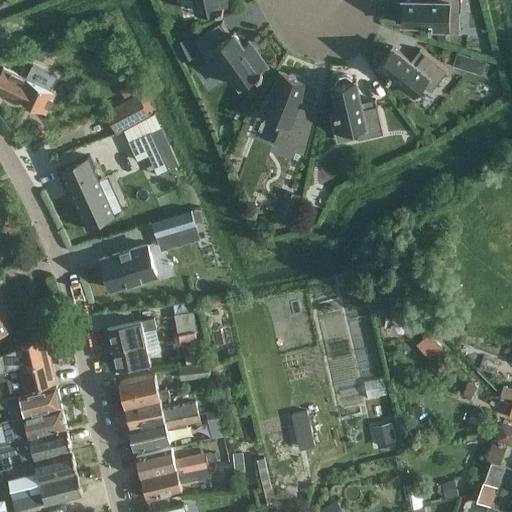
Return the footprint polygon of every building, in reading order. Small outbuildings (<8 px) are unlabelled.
[(193,0),(196,11),(217,6),(217,9),(223,7),(223,5),(229,4),(228,0),(193,0)] [(460,11),(460,0),(401,0),(402,2),(397,2),(397,19),(401,19),(401,23),(428,23),(428,27),(430,27),(430,30),(449,31),(450,11),(460,11)] [(229,34),(227,31),(221,23),(223,21),(222,19),(194,39),(209,60),(217,54),(239,85),(257,73),(258,75),(263,71),(261,70),(267,66),(255,50),(254,50),(249,42),(250,42),(249,40),(243,44),(233,31),(229,34)] [(390,48),(386,45),(375,58),(379,61),(377,64),(388,73),(386,75),(388,78),(391,75),(414,94),(423,83),(431,90),(447,70),(424,52),(415,64),(392,45),(390,48)] [(46,110),(56,89),(2,65),(0,69),(0,92),(17,100),(18,98),(46,110)] [(305,153),(318,107),(301,100),(309,82),(300,78),(299,75),(291,72),(288,73),(280,70),(268,99),(265,101),(262,108),(263,111),(262,115),(281,123),(274,141),(305,153)] [(353,79),(352,78),(351,77),(350,75),(349,75),(348,74),(346,73),(345,73),(343,73),(342,73),(340,74),(339,75),(338,75),(337,77),(336,78),(335,79),(335,81),(335,82),(335,83),(332,84),(338,110),(334,111),(335,113),(332,114),(336,132),(356,128),(358,138),(383,132),(376,104),(362,108),(355,79),(353,79)] [(123,129),(125,128),(150,114),(139,93),(112,107),(123,129)] [(137,159),(159,149),(150,129),(128,140),(137,159)] [(85,226),(115,213),(89,156),(59,170),(85,226)] [(157,235),(195,223),(190,207),(152,220),(157,235)] [(110,288),(156,273),(147,243),(101,257),(110,288)] [(0,332),(10,328),(0,304),(4,303),(0,293),(0,332)] [(177,313),(181,340),(197,338),(195,330),(198,329),(195,310),(177,313)] [(107,327),(112,348),(146,340),(143,329),(156,326),(154,316),(107,327)] [(0,369),(1,369),(50,357),(45,335),(13,342),(0,346),(0,369)] [(146,340),(112,348),(117,369),(151,361),(146,340)] [(50,357),(1,369),(0,369),(0,379),(7,378),(10,390),(23,387),(24,388),(56,381),(50,357)] [(181,378),(209,374),(208,362),(180,365),(181,378)] [(159,390),(154,371),(119,380),(126,406),(161,398),(169,396),(167,388),(159,390)] [(61,406),(56,385),(0,399),(0,408),(22,403),(25,415),(61,406)] [(182,414),(197,412),(196,400),(179,405),(163,408),(161,398),(126,406),(130,426),(182,414)] [(1,421),(7,442),(30,436),(67,427),(61,406),(25,415),(1,421)] [(185,428),(183,423),(198,420),(197,412),(182,414),(130,426),(135,448),(170,440),(167,426),(172,425),(173,431),(185,428)] [(312,446),(305,412),(289,416),(297,450),(312,446)] [(421,424),(411,420),(407,430),(417,434),(421,424)] [(386,423),(372,427),(377,447),(392,444),(386,423)] [(511,441),(511,428),(500,425),(495,441),(510,446),(511,441)] [(30,436),(7,442),(0,444),(0,456),(21,451),(24,460),(72,448),(67,427),(30,436)] [(186,470),(209,465),(206,451),(175,459),(171,445),(136,454),(141,476),(185,466),(186,470)] [(47,502),(83,493),(78,471),(73,451),(32,461),(35,472),(9,479),(16,510),(47,502)] [(240,453),(230,454),(232,473),(242,472),(240,453)] [(492,482),(499,463),(490,460),(484,479),(492,482)] [(180,482),(211,474),(209,465),(186,470),(185,466),(141,476),(146,496),(181,488),(180,482)] [(452,481),(440,484),(444,498),(456,495),(452,481)] [(150,511),(186,511),(183,502),(169,506),(167,496),(147,500),(150,511)]
